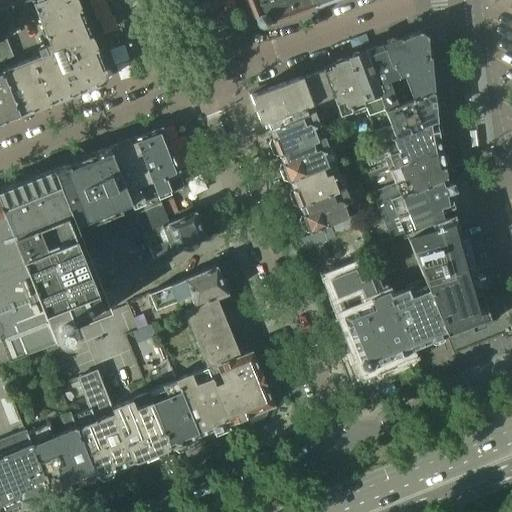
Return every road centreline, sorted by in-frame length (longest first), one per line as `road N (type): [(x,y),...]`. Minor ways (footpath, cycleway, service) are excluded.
road 1 (residential): [(341,444),(199,82)]
road 2 (residential): [(199,82),(0,159)]
road 3 (tertiary): [(478,0),(511,201)]
road 4 (unclassified): [(419,0),(238,67)]
road 5 (residential): [(511,415),(460,396),(341,444)]
road 6 (residential): [(341,444),(175,511)]
